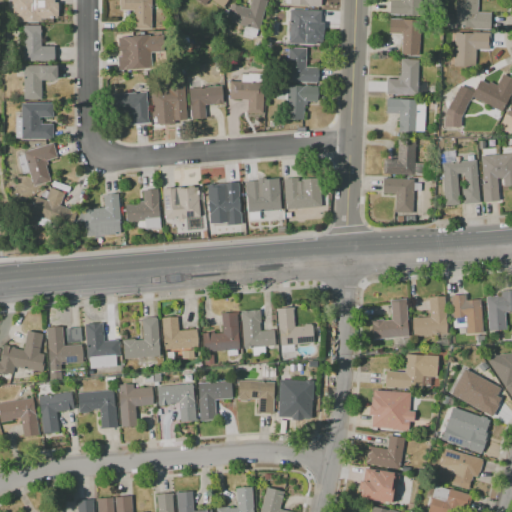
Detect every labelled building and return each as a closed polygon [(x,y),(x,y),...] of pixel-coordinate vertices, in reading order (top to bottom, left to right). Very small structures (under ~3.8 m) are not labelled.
[(53,0),(53,5),(40,5),(40,21),(22,21),(22,3),(15,4),(15,0),(53,0)] [(119,0),(150,0),(150,29),(133,29),(132,11),(119,11),(119,0)] [(195,0),(204,5),(206,0),(209,0),(222,8),(226,0),(195,0)] [(263,0),(267,1),(259,30),(257,30),(254,38),(242,35),(244,27),(225,21),(230,4),(249,9),(252,0),(263,0)] [(417,0),(416,16),(388,15),(389,0),(417,0)] [(490,30),(471,30),(471,28),(454,27),(455,0),(477,0),(477,12),(490,13),(490,30)] [(320,11),(319,23),(323,23),(322,41),(319,41),(319,46),(287,45),(289,10),(320,11)] [(418,56),(400,55),(401,34),(388,34),(389,19),(420,20),(418,56)] [(22,26),(40,26),(40,46),(53,46),(53,61),(22,61),(22,26)] [(489,50),(475,49),(474,66),(454,65),(455,33),(472,33),(472,32),(490,33),(489,50)] [(117,38),(149,35),(149,37),(162,35),(164,51),(150,52),(151,68),(118,71),(117,56),(121,56),(120,51),(118,52),(117,38)] [(287,48),(306,48),(305,67),(318,68),(317,83),(284,82),(285,66),(286,66),(287,48)] [(418,60),(417,83),(426,83),(425,96),(386,95),(386,80),(397,81),(398,76),(400,76),(401,60),(418,60)] [(23,66),(56,66),(56,81),(41,81),(41,100),(23,100),(23,66)] [(263,74),(262,114),(247,114),(248,99),(229,99),(229,81),(240,81),(240,75),(247,75),(247,73),(263,74)] [(511,90),(501,112),(472,97),(469,101),(468,101),(464,109),(459,119),(446,112),(459,85),(473,92),(479,80),(487,84),(489,82),(496,85),(502,74),(511,79),(511,90)] [(150,92),(167,91),(166,77),(183,76),(186,121),(171,122),(170,109),(152,110),(150,92)] [(191,121),(188,83),(203,82),(203,87),(221,86),(222,105),(204,106),(205,120),(191,121)] [(285,119),(286,85),(317,86),(317,101),(306,101),(305,105),(303,105),(303,119),(285,119)] [(146,92),(148,123),(133,124),(132,113),(128,114),(128,111),(116,112),(115,94),(146,92)] [(416,100),(416,102),(424,102),(423,134),(398,133),(399,113),(385,113),(386,99),(416,100)] [(20,104),(51,103),(52,117),(38,117),(38,120),(40,120),(40,124),(51,124),(51,138),(14,139),(14,111),(20,111),(20,104)] [(415,140),(414,163),(425,163),(424,175),(413,175),(413,176),(382,175),(383,159),(397,160),(397,139),(415,140)] [(22,152),(52,143),(56,157),(46,161),(47,165),(45,165),(50,181),(33,186),(28,171),(22,173),(16,157),(23,155),(22,152)] [(483,202),(481,185),(482,185),(480,156),(511,153),(511,185),(503,186),(502,177),(496,178),(498,200),(483,202)] [(479,202),(463,204),(461,186),(464,186),(463,173),(456,173),(459,204),(444,205),(441,163),(475,160),(479,202)] [(285,210),(282,179),(297,177),(297,181),(300,181),(300,179),(318,177),(321,207),(285,210)] [(247,213),(246,197),(245,197),(244,182),(257,181),(256,178),(263,178),(263,179),(278,178),(280,210),(247,213)] [(413,180),(413,183),(420,183),(419,192),(413,192),(412,214),(394,213),(395,194),(382,194),(382,179),(413,180)] [(207,198),(219,197),(219,195),(223,195),(223,183),(237,182),(240,214),(239,214),(240,222),(209,224),(208,215),(209,215),(207,198)] [(161,189),(180,188),(180,189),(188,188),(188,187),(193,186),(193,188),(197,188),(199,217),(183,218),(183,219),(177,220),(177,219),(164,220),(161,189)] [(36,197),(45,200),(49,188),(63,193),(59,205),(76,212),(69,230),(51,223),(49,228),(37,224),(40,217),(29,213),(36,197)] [(125,205),(139,204),(139,201),(143,201),(142,191),(156,190),(160,228),(138,230),(137,222),(126,223),(125,205)] [(83,210),(92,210),(92,209),(103,208),(102,195),(117,194),(119,221),(118,221),(119,234),(87,236),(86,228),(84,227),(83,210)] [(489,331),(486,296),(500,295),(500,291),(511,290),(511,312),(504,313),(505,330),(489,331)] [(466,334),(465,327),(454,328),(453,319),(452,319),(450,296),(466,295),(466,301),(480,300),(483,333),(466,334)] [(414,337),(413,319),(430,317),(428,298),(445,296),(447,317),(445,318),(447,334),(414,337)] [(372,339),(371,324),(371,321),(383,320),(383,321),(392,321),(390,300),(406,299),(408,321),(407,321),(408,337),(372,339)] [(281,352),(281,346),(280,346),(279,330),(278,330),(277,311),(275,311),(275,309),(294,307),(294,310),(293,310),(294,327),(304,327),(304,325),(310,325),(310,326),(312,326),(313,344),(293,345),(294,351),(281,352)] [(253,356),(253,348),(243,348),(240,312),(260,310),(261,323),(259,323),(260,331),(273,330),(274,346),(264,347),(265,355),(253,356)] [(228,356),(227,351),(203,352),(202,333),(214,332),(214,334),(222,333),(221,314),(238,312),(239,314),(237,315),(238,334),(239,350),(237,350),(237,355),(228,356)] [(124,359),(122,340),(135,339),(135,340),(143,340),(141,319),(143,319),(143,318),(156,317),(156,318),(157,318),(160,357),(124,359)] [(164,349),(163,334),(161,319),(177,317),(179,331),(196,329),(197,347),(164,349)] [(90,368),(89,358),(87,358),(85,324),(102,323),(104,342),(118,340),(118,344),(119,343),(120,354),(119,354),(119,356),(115,356),(116,366),(90,368)] [(49,370),(49,364),(48,349),(46,328),(62,327),(63,346),(81,345),(82,362),(60,364),(61,369),(49,370)] [(65,343),(79,342),(78,328),(65,328),(65,343)] [(14,367),(13,373),(7,372),(7,375),(0,373),(0,361),(3,345),(15,347),(14,349),(23,350),(27,331),(42,334),(39,353),(44,354),(43,361),(45,361),(43,372),(14,367)] [(477,343),(476,336),(484,335),(485,342),(477,343)] [(437,348),(436,339),(447,338),(448,346),(437,348)] [(495,356),(499,355),(499,354),(511,353),(511,397),(511,398),(485,358),(493,353),(495,356)] [(212,354),(213,365),(201,366),(200,355),(212,354)] [(422,390),(387,388),(387,389),(384,389),(385,370),(388,371),(388,372),(405,373),(406,362),(404,361),(404,356),(406,356),(406,354),(437,356),(436,377),(423,377),(422,390)] [(484,372),(480,366),(485,362),(489,368),(484,372)] [(275,377),(262,376),(262,366),(275,366),(275,377)] [(491,417),(450,394),(464,369),(500,389),(496,396),(500,398),(498,404),(491,417)] [(108,389),(107,379),(115,378),(115,389),(108,389)] [(278,417),(279,380),(313,382),(311,419),(302,418),(302,421),(291,420),(291,418),(278,417)] [(200,421),(197,384),(231,381),(232,399),(214,400),(216,419),(215,419),(215,420),(200,421)] [(273,414),(256,413),(256,412),(257,412),(258,399),(250,399),(250,400),(247,400),(247,401),(239,401),(240,400),(236,399),(236,396),(238,396),(239,381),(273,383),(272,398),(274,398),(273,414)] [(195,423),(195,421),(180,422),(178,403),(171,403),(171,405),(158,406),(156,387),(192,384),(193,400),(194,400),(196,419),(197,419),(197,423),(195,423)] [(121,427),(119,405),(117,386),(134,385),(134,389),(151,388),(152,405),(135,406),(136,426),(121,427)] [(99,429),(99,427),(100,427),(99,410),(91,410),(91,412),(88,412),(88,413),(81,413),(81,412),(79,412),(77,394),(113,391),(115,407),(116,426),(117,426),(117,427),(99,429)] [(407,431),(392,430),(392,428),(371,427),(372,415),(368,415),(369,405),(371,405),(371,397),(372,397),(373,391),(410,393),(407,431)] [(43,434),(40,413),(38,397),(71,392),(73,410),(56,412),(58,432),(43,434)] [(446,405),(441,403),(443,396),(449,398),(446,405)] [(23,437),(20,418),(12,419),(12,421),(0,422),(0,403),(32,398),(34,413),(35,413),(39,435),(23,437)] [(481,454),(440,440),(452,407),(490,421),(484,438),(487,438),(481,454)] [(399,470),(365,464),(368,446),(387,449),(389,436),(404,438),(399,470)] [(467,489),(435,480),(444,449),(482,460),(481,462),(483,462),(479,473),(478,473),(476,477),(471,476),(467,489)] [(393,504),(361,498),(362,491),(361,490),(365,468),(398,474),(393,504)] [(427,511),(431,499),(425,497),(429,485),(434,487),(435,486),(449,490),(449,489),(472,496),(466,511),(459,511),(452,510),(451,511),(427,511)] [(216,511),(216,510),(215,510),(215,508),(229,507),(229,509),(237,508),(235,489),(251,488),(253,509),(252,509),(252,511),(216,511)] [(260,511),(266,488),(284,492),(279,509),(289,511),(260,511)] [(176,511),(176,495),(175,495),(175,493),(191,492),(193,511),(211,510),(211,511),(176,511)] [(157,511),(156,497),(154,497),(154,495),(174,493),(174,495),(172,496),(172,511),(157,511)] [(97,511),(97,501),(95,501),(95,499),(113,498),(113,511),(115,511),(115,497),(130,496),(131,511),(97,511)] [(56,511),(56,507),(64,507),(64,503),(72,502),(76,502),(76,501),(93,500),(93,511),(56,511)]
